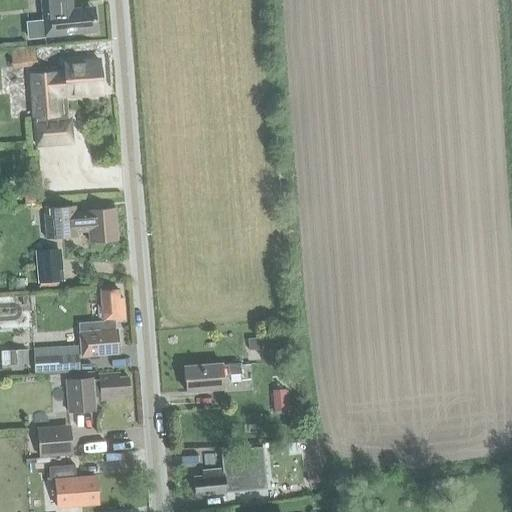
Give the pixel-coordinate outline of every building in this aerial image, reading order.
[(71,0),(42,0),(41,0),(43,22),(27,24),(28,39),(96,33),(93,9),(72,11),(71,0)] [(26,68),(36,67),(34,50),(24,51),(26,68)] [(31,75),(36,146),(72,143),(70,120),(67,120),(67,116),(58,116),(56,96),(66,95),(67,97),(87,95),(87,98),(102,97),(99,58),(63,61),(64,72),(55,73),(31,75)] [(36,190),(23,191),(24,205),(37,204),(36,190)] [(75,207),(55,209),(42,209),(44,239),(77,236),(76,228),(88,227),(90,243),(117,241),(115,209),(87,211),(87,213),(75,214),(75,207)] [(63,282),(61,250),(35,253),(38,285),(63,282)] [(117,291),(100,293),(102,309),(98,310),(99,319),(78,324),(79,332),(81,332),(84,358),(120,355),(118,332),(114,332),(113,324),(125,323),(123,301),(118,301),(117,291)] [(33,350),(34,375),(78,373),(77,348),(33,350)] [(21,351),(7,351),(8,366),(22,366),(21,351)] [(183,366),(185,392),(221,390),(220,376),(239,375),(238,362),(183,366)] [(100,384),(93,385),(93,379),(67,381),(67,386),(69,413),(95,411),(94,398),(101,398),(101,401),(115,400),(115,396),(130,395),(128,378),(127,377),(119,374),(99,375),(100,384)] [(283,389),(271,390),(272,410),(284,410),(283,389)] [(72,456),(69,426),(36,428),(39,458),(72,456)] [(268,446),(271,466),(303,462),(300,444),(268,446)] [(221,469),(200,471),(200,476),(191,477),(192,495),(223,493),(223,491),(236,490),(234,473),(261,471),(259,449),(219,452),(221,469)] [(50,467),(51,481),(55,481),(57,507),(96,505),(95,477),(77,478),(76,466),(50,467)]
